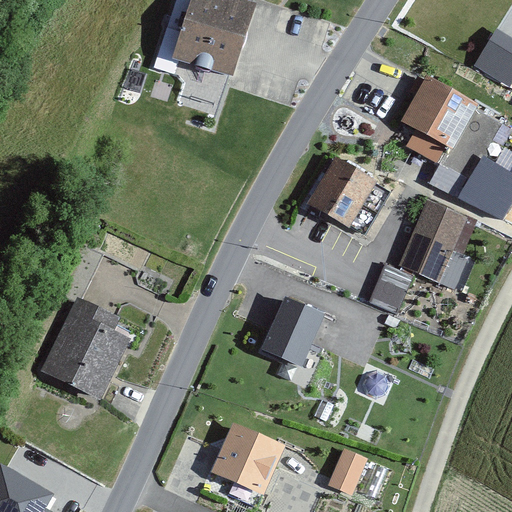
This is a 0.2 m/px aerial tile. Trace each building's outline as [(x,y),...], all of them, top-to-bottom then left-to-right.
[(260,4),(246,0),(195,0),(179,56),(240,75),(260,4)] [(510,84),(511,80),(511,35),(497,26),(475,62),(510,84)] [(482,104),(430,75),(405,120),(419,127),(410,142),(441,160),(449,145),(456,149),(482,104)] [(460,197),(508,219),(511,210),(511,167),(479,154),(460,197)] [(383,182),(339,156),(310,205),(353,231),(383,182)] [(437,184),(454,187),(457,172),(440,169),(437,184)] [(454,284),(476,222),(429,206),(407,268),(454,284)] [(384,265),(370,300),(399,311),(413,277),(384,265)] [(124,317),(76,294),(40,372),(103,401),(133,337),(118,330),(124,317)] [(298,379),(324,319),(283,302),(257,362),(298,379)] [(288,445),(236,422),(215,470),(268,492),(288,445)] [(368,457),(345,447),(329,483),(352,494),(368,457)] [(50,511),(45,509),(54,493),(0,461),(0,511),(50,511)]
